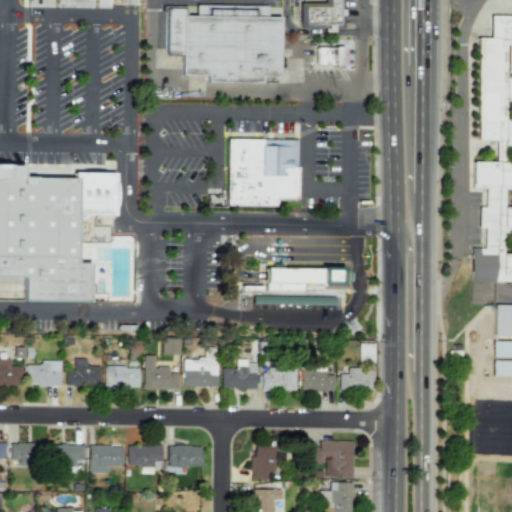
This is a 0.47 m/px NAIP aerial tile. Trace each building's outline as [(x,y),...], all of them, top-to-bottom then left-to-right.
[(298,3),(322,3),(322,0),(342,0),(342,28),(333,28),(333,31),(323,31),(323,28),(298,28),(298,3)] [(163,9),(180,9),(179,55),(163,55),(163,9)] [(179,73),(180,15),(278,17),(277,76),(260,75),(260,83),(206,82),(206,74),(179,73)] [(511,15),(489,15),(489,38),(496,38),(496,39),(511,39),(511,15)] [(496,38),(489,38),(475,38),(474,140),(495,140),(495,121),(498,121),(499,46),(496,46),(496,39),(496,38)] [(316,47),(341,48),(341,65),(315,64),(316,47)] [(511,77),(503,77),(503,100),(511,100),(511,77)] [(511,119),(503,119),(502,141),(511,141),(511,119)] [(224,138),(296,140),(295,200),(273,199),(273,203),(224,202),(224,138)] [(511,161),(511,185),(470,185),(470,161),(511,161)] [(89,302),(90,263),(78,262),(78,236),(113,237),(115,177),(25,178),(24,163),(0,163),(0,276),(25,276),(24,299),(89,302)] [(511,207),(502,207),(501,229),(511,229),(511,207)] [(511,252),(501,252),(500,276),(511,276),(511,252)] [(340,285),(340,268),(262,267),(262,292),(301,292),(301,285),(340,285)] [(511,304),(493,304),(492,335),(511,335),(511,304)] [(159,354),(177,354),(178,338),(160,337),(159,354)] [(371,363),(372,344),(357,343),(357,362),(371,363)] [(141,389),(175,389),(176,373),(167,373),(167,367),(152,367),(152,355),(141,355),(141,389)] [(84,359),(72,358),(71,370),(64,370),(63,384),(97,385),(98,366),(84,365),(84,359)] [(214,388),(214,359),(181,358),(180,387),(214,388)] [(0,385),(19,386),(19,366),(7,366),(7,359),(0,359),(0,385)] [(58,386),(58,361),(38,360),(38,365),(23,365),(23,386),(58,386)] [(254,361),(234,361),(234,368),(220,368),(219,388),(253,389),(254,361)] [(294,390),(293,366),(259,367),(260,391),(294,390)] [(372,369),(345,368),(345,374),(337,374),(336,390),(371,391),(372,369)] [(298,371),(297,390),(331,391),(332,373),(298,371)] [(350,441),(317,441),(316,447),(304,447),(303,464),(321,465),(321,477),(350,478),(350,441)] [(8,442),(8,465),(32,465),(33,443),(8,442)] [(81,460),(81,444),(48,445),(49,465),(73,465),(73,460),(81,460)] [(106,473),(106,466),(120,466),(120,446),(86,445),(86,473),(106,473)] [(125,445),(125,466),(151,466),(151,461),(159,461),(159,445),(125,445)] [(199,446),(165,445),(165,467),(198,467),(199,446)] [(273,479),(273,463),(280,463),(280,447),(250,446),(248,478),(273,479)] [(249,490),(249,511),(269,511),(270,499),(279,499),(278,489),(249,490)]
